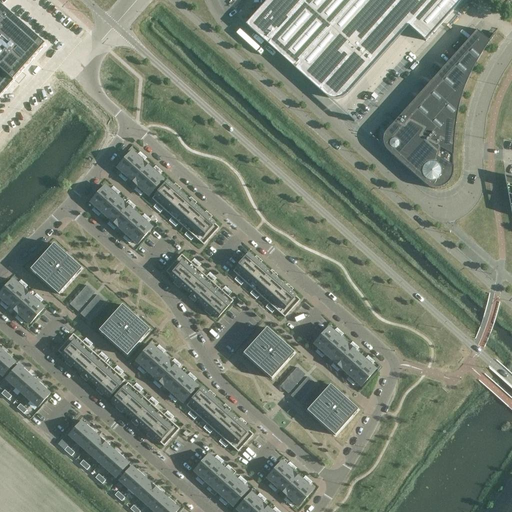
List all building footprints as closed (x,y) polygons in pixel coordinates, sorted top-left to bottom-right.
[(462,0),(267,0),(253,17),(252,18),(251,20),(250,21),(250,23),(250,25),(251,27),(251,29),(252,30),(254,32),(324,95),(330,98),(336,99),(343,98),(348,94),(409,26),(426,41),(462,0)] [(0,95),(45,45),(0,5),(0,95)] [(479,29),(478,29),(387,131),(384,135),(383,140),(384,146),(386,150),(391,155),(426,185),(428,186),(434,188),(441,187),(447,185),(451,181),(453,178),(454,154),(455,130),(458,110),(463,92),(468,80),(476,63),(485,48),(495,35),(494,34),(489,41),(478,31),(479,29)] [(133,167),(140,159),(132,152),(124,160),(133,167)] [(140,174),(148,166),(140,159),(133,167),(140,174)] [(125,175),(133,167),(124,160),(117,168),(125,175)] [(148,181),(155,173),(148,166),(140,174),(148,181)] [(140,174),(133,167),(125,175),(133,182),(140,174)] [(163,180),(155,173),(148,181),(156,188),(163,180)] [(141,189),(148,181),(140,174),(133,182),(141,189)] [(149,196),(156,188),(148,181),(141,189),(149,196)] [(160,206),(176,189),(168,182),(152,199),(160,206)] [(113,193),(105,186),(98,194),(106,201),(113,193)] [(168,213),(184,196),(176,189),(160,206),(168,213)] [(114,208),(121,200),(113,193),(106,201),(114,208)] [(106,201),(98,194),(90,202),(98,209),(106,201)] [(176,220),(191,203),(184,196),(168,213),(176,220)] [(129,207),(121,200),(114,208),(121,215),(129,207)] [(106,216),(114,208),(106,201),(98,209),(106,216)] [(184,227),(199,210),(191,203),(176,220),(184,227)] [(129,222),(136,214),(129,207),(121,215),(129,222)] [(114,223),(121,215),(114,208),(106,216),(114,223)] [(191,234),(207,217),(199,210),(184,227),(191,234)] [(137,229),(144,221),(136,214),(129,222),(137,229)] [(122,230),(129,222),(121,215),(114,223),(122,230)] [(212,227),(215,224),(207,217),(191,234),(200,241),(202,238),(205,235),(207,233),(210,230),(212,227)] [(145,236),(152,228),(144,221),(137,229),(145,236)] [(137,229),(129,222),(122,230),(130,237),(137,229)] [(145,236),(137,229),(130,237),(138,244),(145,236)] [(54,244),(31,270),(59,294),(82,269),(54,244)] [(241,279),(257,261),(249,254),(233,271),(241,279)] [(179,283),(194,266),(186,258),(183,261),(181,264),(178,267),(175,270),(173,273),(170,276),(179,283)] [(249,286),(265,268),(257,261),(241,279),(249,286)] [(186,290),(202,273),(194,266),(179,283),(186,290)] [(257,292),(272,275),(265,268),(249,286),(257,292)] [(194,297),(210,280),(202,273),(186,290),(194,297)] [(265,299),(280,282),(272,275),(257,292),(265,299)] [(13,280),(5,288),(13,295),(21,287),(13,280)] [(202,304),(217,287),(210,280),(194,297),(202,304)] [(272,306),(288,289),(280,282),(265,299),(272,306)] [(28,294),(21,287),(13,295),(21,302),(28,294)] [(210,311),(225,293),(217,287),(202,304),(210,311)] [(5,288),(0,293),(0,297),(6,303),(13,295),(5,288)] [(296,297),(296,296),(288,289),(272,306),(281,314),(283,311),(286,308),(288,305),(291,302),(293,299),(296,297)] [(218,318),(233,301),(225,293),(210,311),(218,318)] [(36,301),(28,294),(21,302),(29,309),(36,301)] [(13,295),(6,303),(14,310),(21,302),(13,295)] [(29,309),(37,316),(44,308),(36,301),(29,309)] [(21,302),(14,310),(22,317),(29,309),(21,302)] [(127,356),(150,330),(123,305),(100,331),(127,356)] [(29,309),(22,317),(30,324),(37,316),(29,309)] [(267,328),(244,354),(272,379),(295,353),(267,328)] [(330,343),(337,335),(329,328),(321,336),(330,343)] [(337,350),(345,342),(337,335),(330,343),(337,350)] [(322,351),(330,343),(321,336),(314,344),(322,351)] [(65,352),(62,355),(70,362),(86,345),(78,338),(75,341),(72,343),(70,346),(67,349),(65,352)] [(345,357),(352,349),(345,342),(337,350),(345,357)] [(337,350),(330,343),(322,351),(330,358),(337,350)] [(86,345),(70,362),(78,369),(94,352),(86,345)] [(159,352),(151,345),(143,353),(151,360),(159,352)] [(360,356),(352,349),(345,357),(353,364),(360,356)] [(338,365),(345,357),(337,350),(330,358),(338,365)] [(94,352),(78,369),(86,376),(101,359),(94,352)] [(166,359),(159,352),(151,360),(159,367),(166,359)] [(144,368),(151,360),(143,353),(136,361),(144,368)] [(15,363),(7,356),(0,363),(0,373),(3,376),(15,363)] [(368,363),(360,356),(353,364),(361,371),(368,363)] [(345,372),(353,364),(345,357),(338,365),(345,372)] [(101,359),(86,376),(94,383),(109,366),(101,359)] [(174,366),(166,359),(159,367),(167,374),(174,366)] [(152,375),(159,367),(151,360),(144,368),(152,375)] [(376,370),(368,363),(361,371),(369,378),(376,370)] [(353,379),(361,371),(353,364),(345,372),(353,379)] [(18,366),(6,379),(14,386),(26,373),(18,366)] [(117,373),(109,366),(94,383),(101,390),(117,373)] [(175,381),(182,373),(174,366),(167,374),(175,381)] [(160,382),(167,374),(159,367),(152,375),(160,382)] [(361,386),(369,378),(361,371),(353,379),(361,386)] [(34,380),(26,373),(14,386),(22,393),(34,380)] [(117,373),(101,390),(110,397),(125,380),(117,373)] [(190,380),(182,373),(175,381),(182,388),(190,380)] [(168,389),(175,381),(167,374),(160,382),(168,389)] [(42,387),(34,380),(22,393),(30,400),(42,387)] [(198,387),(190,380),(182,388),(191,395),(198,387)] [(182,388),(175,381),(168,389),(175,396),(182,388)] [(129,398),(136,390),(128,383),(112,400),(121,407),(129,398)] [(331,385),(308,411),(335,436),(358,410),(331,385)] [(50,394),(42,387),(30,400),(38,407),(50,394)] [(183,403),(191,395),(182,388),(175,396),(183,403)] [(195,413),(210,396),(202,388),(186,406),(195,413)] [(303,403),(308,407),(320,393),(315,389),(303,403)] [(137,405),(144,397),(136,390),(129,398),(121,407),(128,414),(137,405)] [(202,420),(218,403),(210,396),(195,413),(202,420)] [(144,413),(152,404),(144,397),(137,405),(128,414),(136,421),(144,413)] [(210,427),(226,410),(218,403),(202,420),(210,427)] [(152,419),(160,411),(152,404),(144,413),(136,421),(144,428),(152,419)] [(218,434),(233,417),(226,410),(210,427),(218,434)] [(160,426),(167,418),(160,411),(152,419),(144,428),(152,435),(160,426)] [(226,441),(241,424),(233,417),(218,434),(226,441)] [(170,431),(173,428),(175,425),(167,418),(160,426),(152,435),(160,442),(162,440),(165,437),(168,434),(170,431)] [(81,422),(69,435),(77,443),(89,429),(81,422)] [(242,440),(244,437),(247,434),(249,431),(241,424),(226,441),(234,448),(237,445),(239,442),(242,440)] [(97,436),(89,429),(77,443),(85,450),(97,436)] [(105,443),(97,436),(85,450),(93,456),(105,443)] [(113,450),(105,443),(93,456),(101,463),(113,450)] [(120,457),(113,450),(101,463),(108,470),(120,457)] [(210,470),(217,462),(209,455),(201,463),(210,470)] [(128,464),(120,457),(108,470),(117,478),(128,464)] [(217,477),(225,469),(217,462),(210,470),(217,477)] [(282,477),(290,469),(281,462),(274,470),(282,477)] [(202,478),(210,470),(201,463),(194,471),(202,478)] [(128,487),(140,474),(132,467),(120,480),(128,487)] [(232,476),(225,469),(217,477),(225,484),(232,476)] [(297,476),(290,469),(282,477),(290,484),(297,476)] [(210,485),(217,477),(210,470),(202,478),(210,485)] [(275,485),(282,477),(274,470),(267,478),(275,485)] [(136,494),(148,481),(140,474),(128,487),(136,494)] [(233,491),(240,483),(232,476),(225,484),(233,491)] [(298,491),(305,483),(297,476),(290,484),(298,491)] [(225,484),(217,477),(210,485),(218,492),(225,484)] [(283,492),(290,484),(282,477),(275,485),(283,492)] [(143,501),(155,488),(148,481),(136,494),(143,501)] [(248,490),(240,483),(233,491),(241,498),(248,490)] [(306,498),(313,490),(305,483),(298,491),(306,498)] [(233,491),(225,484),(218,492),(226,499),(233,491)] [(291,499),(298,491),(290,484),(283,492),(291,499)] [(151,508),(163,495),(155,488),(143,501),(151,508)] [(241,498),(233,491),(226,499),(234,506),(241,498)] [(299,506),(306,498),(298,491),(291,499),(299,506)] [(251,493),(244,501),(252,508),(259,500),(251,493)] [(155,511),(161,511),(171,502),(163,495),(151,508),(155,511)] [(256,511),(262,511),(267,507),(259,500),(252,508),(256,511)] [(240,511),(248,511),(252,508),(244,501),(237,509),(240,511)] [(176,511),(179,509),(171,502),(161,511),(176,511)]
